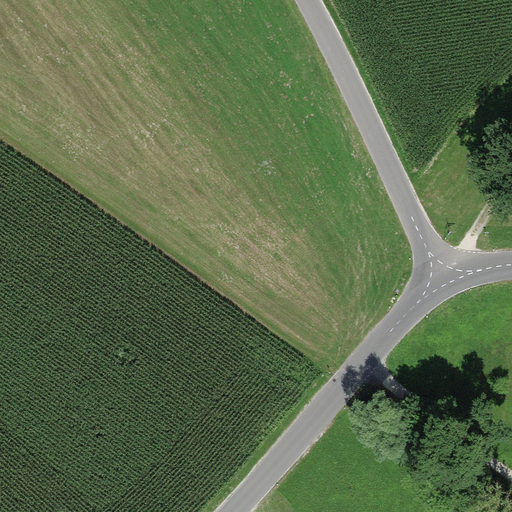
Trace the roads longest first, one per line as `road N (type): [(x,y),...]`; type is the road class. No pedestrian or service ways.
road 1 (unclassified): [(441,277),(233,511)]
road 2 (unclassified): [(441,277),(306,0)]
road 3 (track): [(360,367),(511,478)]
road 4 (track): [(441,277),(511,177)]
